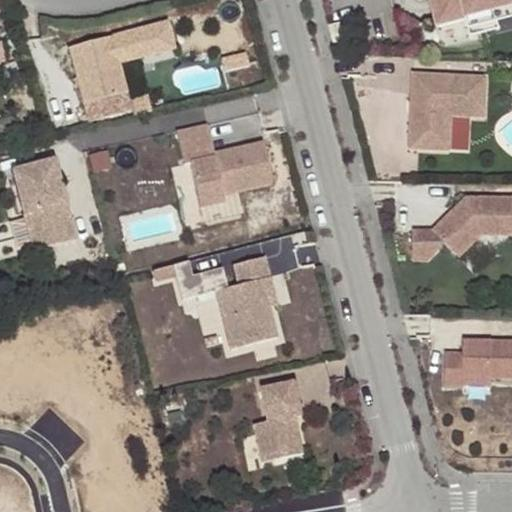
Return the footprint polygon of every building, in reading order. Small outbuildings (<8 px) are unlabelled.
[(511,0),(427,0),(437,34),(465,27),(467,33),(496,25),(511,20),(511,0)] [(496,25),(467,33),(471,49),(501,41),(496,25)] [(168,30),(70,54),(84,110),(127,99),(119,68),(174,54),(168,30)] [(329,36),(334,54),(346,53),(339,34),(329,36)] [(485,124),(486,84),(413,81),(412,108),(420,108),(419,156),(459,157),(460,123),(485,124)] [(410,156),(419,156),(420,108),(412,108),(410,156)] [(207,128),(177,134),(184,169),(190,168),(200,213),(224,207),(223,199),(273,188),(264,146),(213,157),(207,128)] [(71,243),(54,162),(11,171),(29,252),(71,243)] [(511,198),(466,198),(432,231),(458,257),(481,236),(511,235),(511,198)] [(224,322),(237,380),(284,370),(277,339),(271,312),(278,311),(274,289),(242,296),(247,317),(224,322)] [(284,338),(278,311),(271,312),(277,339),(284,338)] [(491,382),(511,382),(511,345),(463,345),(463,357),(445,357),(444,389),(463,390),(464,382),(491,382)] [(303,421),(296,388),(263,396),(270,428),(256,431),(264,468),(285,464),(283,454),(302,450),(297,423),(303,421)] [(305,460),(302,450),(283,454),(285,464),(305,460)]
